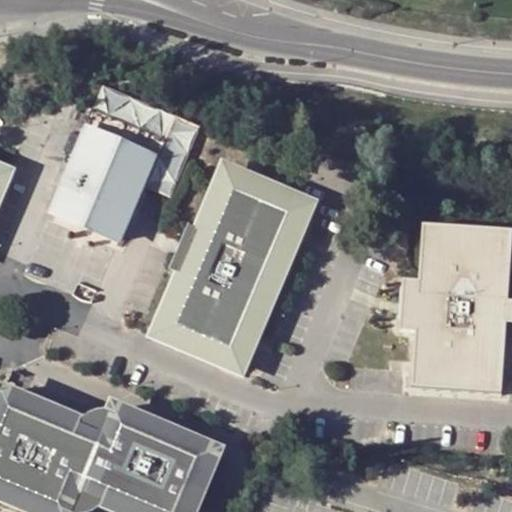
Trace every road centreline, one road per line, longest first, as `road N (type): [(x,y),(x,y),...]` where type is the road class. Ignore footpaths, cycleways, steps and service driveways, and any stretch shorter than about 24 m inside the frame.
road 1 (tertiary): [(111,0),(276,46),(511,82)]
road 2 (tertiary): [(511,64),(334,38),(194,0)]
